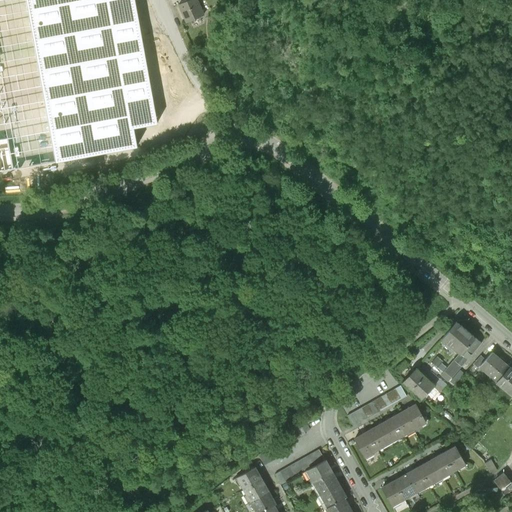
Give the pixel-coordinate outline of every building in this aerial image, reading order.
[(0,0),(0,171),(137,147),(134,128),(158,123),(134,0),(0,0)] [(195,0),(191,0),(179,6),(186,23),(203,16),(195,0)] [(448,342),(462,354),(477,336),(463,324),(448,342)] [(445,374),(451,379),(484,341),(477,336),(462,354),(445,374)] [(500,382),(511,368),(511,366),(494,352),(482,367),(500,382)] [(419,367),(405,385),(427,402),(441,385),(419,367)] [(511,395),(511,368),(500,382),(499,384),(511,395)] [(398,388),(345,417),(352,428),(404,400),(398,388)] [(415,432),(427,425),(416,406),(403,413),(415,432)] [(392,420),(403,439),(415,432),(403,413),(392,420)] [(380,427),(391,446),(403,439),(392,420),(380,427)] [(297,440),(310,432),(305,423),(291,431),(293,433),(297,440)] [(368,434),(379,453),(391,446),(380,427),(368,434)] [(281,443),(285,450),(298,443),(293,433),(280,440),(281,443)] [(354,442),(365,461),(379,453),(368,434),(354,442)] [(271,452),(275,458),(286,452),(281,443),(269,449),(271,452)] [(469,464),(458,445),(446,452),(457,471),(469,464)] [(325,461),(319,450),(277,474),(283,485),(325,461)] [(260,458),(265,466),(276,460),(275,458),(271,452),(260,458)] [(434,459),(445,478),(457,471),(446,452),(434,459)] [(422,467),(433,486),(445,478),(434,459),(422,467)] [(503,470),(511,481),(511,480),(511,459),(502,467),(503,470)] [(308,472),(315,485),(335,474),(328,461),(308,472)] [(409,475),(420,494),(433,486),(422,467),(409,475)] [(240,480),(247,492),(266,480),(259,469),(240,480)] [(501,489),(510,481),(502,472),(493,479),(501,489)] [(335,474),(315,485),(322,497),(342,486),(335,474)] [(396,482),(407,501),(420,494),(409,475),(396,482)] [(247,492),(253,503),(272,491),(266,480),(247,492)] [(383,489),(394,508),(407,501),(396,482),(383,489)] [(342,486),(322,497),(328,509),(348,498),(342,486)] [(253,503),(258,511),(264,511),(277,504),(279,503),(272,491),(253,503)] [(348,498),(328,509),(329,511),(352,511),(354,511),(348,498)]
